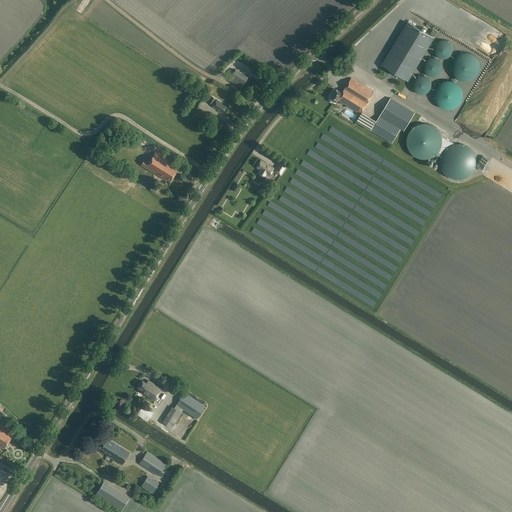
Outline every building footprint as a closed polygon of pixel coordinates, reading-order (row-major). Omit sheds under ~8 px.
[(81,0),(79,4),(76,1),(73,5),(77,7),(75,10),(80,14),(90,0),(81,0)] [(409,81),(435,38),(408,22),(382,65),(409,81)] [(441,59),(444,59),(447,59),(450,57),(452,54),(453,51),(453,48),(452,44),(449,42),(446,41),(443,40),(440,41),(437,43),(435,45),(434,48),(434,52),(435,55),(438,57),(441,59)] [(480,64),(477,59),(473,55),(467,53),(461,53),(456,56),(453,61),(451,67),(452,73),(456,78),(461,81),(467,81),(473,80),(477,76),(480,70),(480,64)] [(436,58),(432,58),(428,59),(425,62),(424,67),(424,71),(427,74),(430,76),(434,77),(438,75),(441,72),(443,68),(442,64),(439,60),(436,58)] [(241,88),(248,78),(236,70),(229,80),(241,88)] [(431,90),(432,86),(432,82),(430,79),(427,77),(424,75),(420,76),(416,77),(414,80),(413,84),(413,88),(415,91),(417,93),(421,95),(425,94),(428,93),(431,90)] [(501,108),(511,87),(511,75),(482,76),(474,90),(474,95),(470,95),(468,100),(467,102),(470,102),(469,104),(469,106),(473,106),(473,109),(479,109),(478,111),(476,111),(476,118),(478,120),(478,121),(483,123),(483,122),(490,122),(496,112),(496,111),(498,108),(501,108)] [(362,112),(374,93),(351,78),(342,93),(336,89),(331,98),(331,101),(334,104),(337,102),(338,100),(361,114),(357,121),(392,143),(400,129),(404,131),(410,122),(415,113),(391,98),(376,121),(362,112)] [(462,90),(459,85),(455,82),(450,81),(445,81),(440,83),(436,87),(434,92),(434,97),(436,102),(440,106),(444,109),(450,109),(455,108),(459,105),(462,100),(463,95),(462,90)] [(217,100),(215,99),(212,97),(208,102),(212,104),(212,103),(214,104),(213,106),(223,113),(227,106),(217,100)] [(422,159),(428,159),(433,157),(438,154),(441,149),(442,144),(442,138),(440,133),(437,128),(432,125),(427,124),(421,124),(416,126),(414,128),(412,129),(408,134),(407,139),(407,145),(409,150),(412,154),(417,158),(422,159)] [(448,145),(444,149),(441,153),(440,158),(440,163),(441,168),(443,172),(447,175),(452,178),(457,179),(462,178),(466,176),(470,173),(473,169),(475,164),(475,159),(474,154),(471,150),(468,146),(463,144),(458,143),(453,143),(448,145)] [(178,167),(155,153),(149,162),(144,159),(141,165),(169,182),(178,167)] [(269,176),(273,168),(261,160),(257,168),(260,170),(259,173),(264,176),(266,173),(269,176)] [(282,160),(278,166),(274,172),(280,175),(288,164),(282,160)] [(162,389),(148,380),(146,383),(142,380),(138,387),(142,390),(141,391),(145,393),(144,394),(155,400),(162,389)] [(197,419),(206,405),(184,392),(174,408),(172,407),(162,422),(172,428),(182,413),(181,413),(183,410),(197,419)] [(147,421),(153,412),(143,406),(137,414),(147,421)] [(1,426),(0,425),(0,446),(4,448),(5,445),(7,446),(8,443),(7,442),(13,433),(7,429),(8,428),(2,424),(1,426)] [(129,452),(107,439),(105,441),(104,440),(99,448),(104,450),(103,452),(107,454),(106,455),(122,465),(129,452)] [(158,476),(166,464),(147,452),(139,464),(158,476)] [(153,493),(159,483),(147,476),(141,486),(153,493)] [(121,511),(130,498),(104,482),(95,495),(121,511)]
